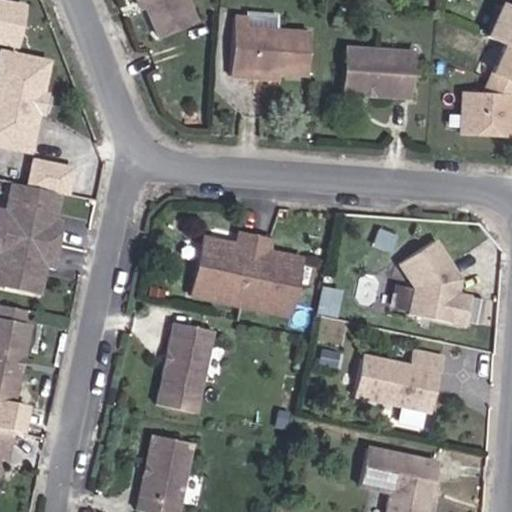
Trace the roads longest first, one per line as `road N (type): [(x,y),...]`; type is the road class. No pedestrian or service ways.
road 1 (residential): [(130,159),(459,185),(511,198)]
road 2 (residential): [(56,511),(130,159)]
road 3 (residential): [(511,342),(499,511)]
road 4 (residential): [(72,0),(130,159)]
